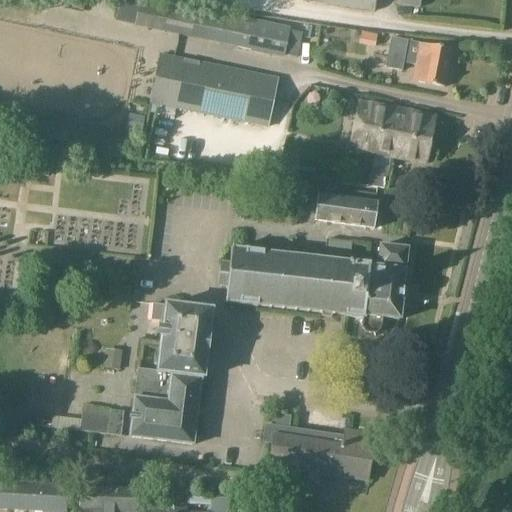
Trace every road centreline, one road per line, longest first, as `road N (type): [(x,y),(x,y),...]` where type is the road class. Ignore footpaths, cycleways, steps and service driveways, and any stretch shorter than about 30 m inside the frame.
road 1 (secondary): [(422,511),(511,146)]
road 2 (unknown): [(511,112),(190,52)]
